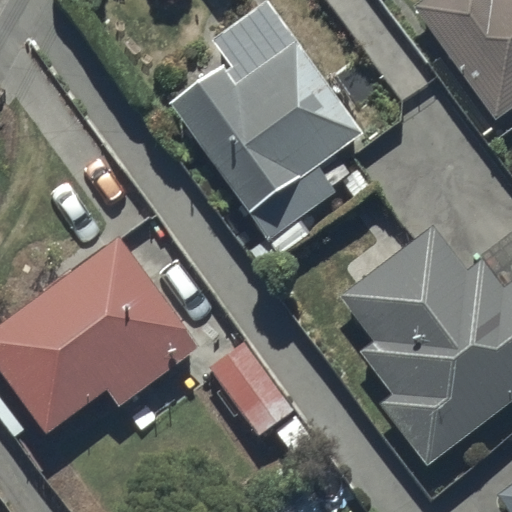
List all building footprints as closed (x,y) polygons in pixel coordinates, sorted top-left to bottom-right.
[(511,0),(420,0),(411,7),(495,118),(511,105),(511,0)] [(227,56),(169,99),(272,237),(337,189),(316,162),(361,128),(278,16),(273,19),(260,2),(213,38),(227,56)] [(379,401),(428,463),(511,396),(511,227),(479,254),(482,258),(467,270),(431,224),(342,295),(376,338),(360,350),(393,390),(379,401)] [(120,404),(202,345),(120,232),(0,318),(0,369),(0,370),(0,369),(0,417),(14,437),(40,419),(47,430),(107,387),(120,404)] [(296,406),(244,338),(208,366),(260,434),(296,406)] [(335,511),(307,471),(249,511),(335,511)] [(511,511),(511,483),(497,494),(509,511),(511,511)]
